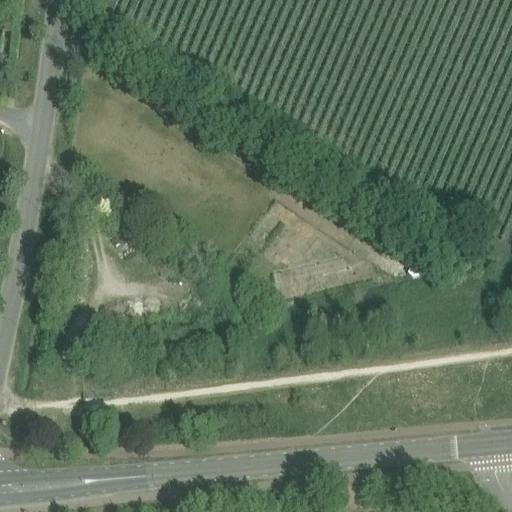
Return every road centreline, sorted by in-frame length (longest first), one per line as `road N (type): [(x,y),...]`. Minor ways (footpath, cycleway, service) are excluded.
road 1 (tertiary): [(0,486),(496,447)]
road 2 (unclassified): [(0,348),(49,0)]
